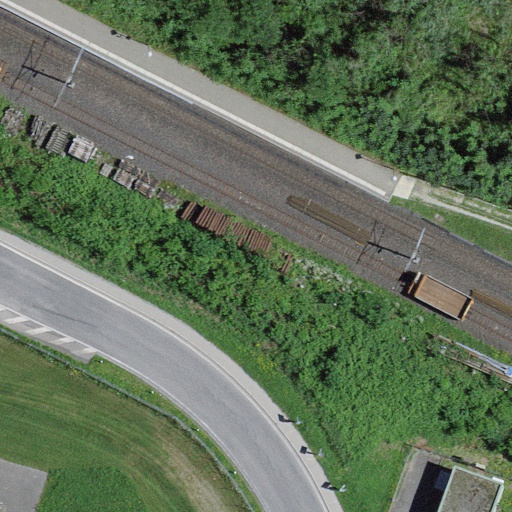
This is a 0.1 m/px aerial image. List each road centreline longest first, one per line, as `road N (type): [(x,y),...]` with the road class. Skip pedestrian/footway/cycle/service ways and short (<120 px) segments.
road 1 (tertiary): [(294,511),(254,445),(184,374),(132,339),(0,276)]
road 2 (track): [(205,511),(133,439),(0,387)]
